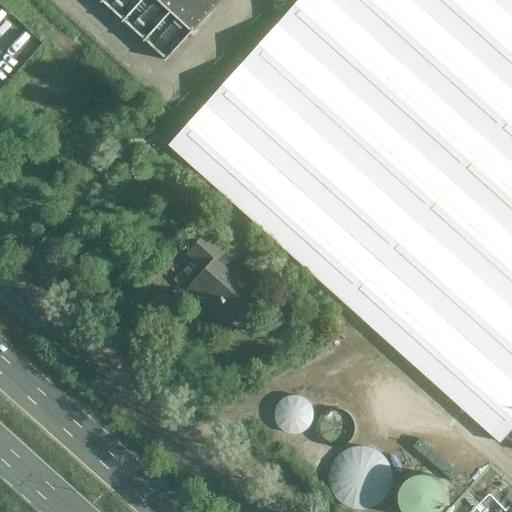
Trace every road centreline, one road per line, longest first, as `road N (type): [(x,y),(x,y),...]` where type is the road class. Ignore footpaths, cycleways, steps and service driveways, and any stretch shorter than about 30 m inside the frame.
road 1 (unclassified): [(253,511),(0,285)]
road 2 (trunk): [(162,511),(0,366)]
